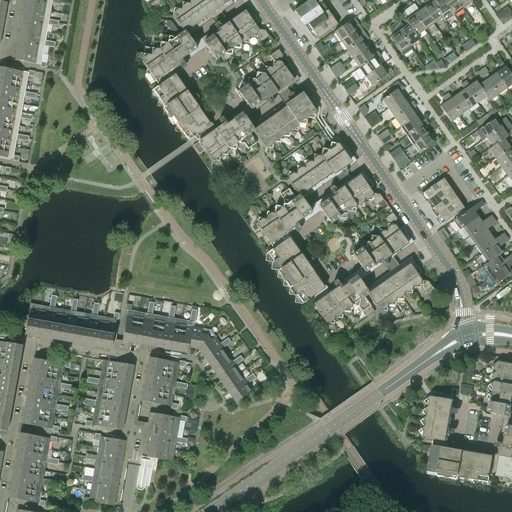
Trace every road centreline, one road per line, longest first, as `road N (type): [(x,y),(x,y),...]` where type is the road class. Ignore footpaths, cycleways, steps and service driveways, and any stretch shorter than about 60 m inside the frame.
road 1 (residential): [(396,192),(270,12)]
road 2 (residential): [(464,321),(447,265),(396,192)]
road 3 (tertiary): [(210,511),(326,431)]
